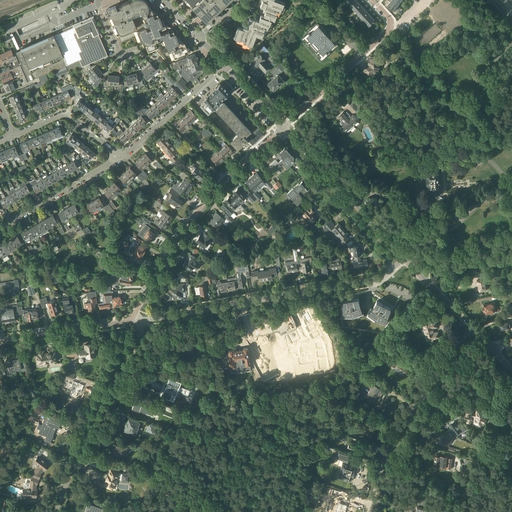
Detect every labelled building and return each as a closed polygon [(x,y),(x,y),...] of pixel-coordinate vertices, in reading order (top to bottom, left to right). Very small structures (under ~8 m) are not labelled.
[(147,4),(145,2),(143,0),(131,0),(130,2),(129,1),(128,1),(121,4),(122,5),(120,6),(119,5),(116,6),(115,5),(108,8),(108,9),(107,10),(108,14),(109,17),(112,23),(117,35),(135,27),(141,42),(144,40),(148,52),(154,49),(167,62),(192,52),(191,50),(190,50),(190,48),(188,46),(186,47),(184,42),(183,41),(181,39),(180,39),(179,36),(178,37),(178,35),(175,33),(174,33),(173,31),(172,31),(172,29),(171,29),(170,27),(168,27),(167,24),(165,22),(164,22),(163,19),(162,20),(162,18),(159,16),(158,16),(157,14),(156,14),(156,12),(155,13),(154,11),(152,8),(151,9),(150,7),(149,7),(148,3),(147,4)] [(200,0),(192,7),(206,22),(229,0),(200,0)] [(263,16),(271,20),(274,21),(276,15),(276,14),(277,11),(280,12),(281,8),(282,8),(284,2),(278,0),(264,0),(267,1),(266,2),(262,0),(260,7),(264,8),(263,11),(265,11),(263,16)] [(359,3),(357,1),(356,0),(350,6),(354,10),(360,4),(361,5),(364,2),(363,0),(359,3)] [(394,10),(397,6),(391,1),(391,0),(388,0),(390,2),(387,5),(394,10)] [(363,7),(361,5),(360,4),(354,10),(358,14),(364,8),(365,9),(368,6),(366,5),(363,7)] [(367,11),(365,9),(364,8),(358,14),(361,18),(368,12),(368,13),(372,10),(370,8),(367,11)] [(371,15),(368,13),(368,12),(361,18),(365,22),(371,16),(372,17),(375,14),(374,13),(371,15)] [(271,20),(263,16),(261,15),(259,21),(250,18),(247,24),(250,25),(248,28),(247,28),(243,27),(243,29),(237,27),(233,38),(240,40),(240,39),(243,41),(243,42),(247,44),(246,44),(253,46),(256,36),(261,38),(264,32),(263,31),(264,28),(267,29),(269,25),(271,20)] [(371,16),(365,22),(369,26),(375,20),(375,21),(379,18),(378,16),(374,19),(372,17),(371,16)] [(108,55),(92,19),(54,35),(53,33),(20,47),(21,50),(16,52),(28,81),(53,71),(66,65),(68,69),(70,68),(77,65),(82,67),(83,66),(89,64),(108,55)] [(330,38),(324,31),(325,30),(319,23),(307,33),(306,32),(299,39),(320,62),(327,55),(326,54),(337,44),(331,37),(330,38)] [(11,49),(5,52),(8,58),(9,60),(16,57),(14,53),(13,54),(11,49)] [(5,52),(0,54),(0,55),(3,62),(3,63),(9,60),(8,58),(5,52)] [(175,69),(199,61),(197,56),(196,57),(194,53),(186,57),(178,60),(178,61),(175,62),(175,64),(171,66),(173,71),(175,70),(175,69)] [(271,69),(264,61),(265,60),(260,54),(249,64),(255,70),(259,66),(265,73),(271,69)] [(377,55),(369,59),(370,61),(369,62),(369,63),(371,63),(372,63),(370,66),(364,69),(367,77),(374,74),(373,73),(379,71),(378,67),(381,66),(381,63),(382,62),(379,60),(377,55)] [(175,69),(175,70),(179,75),(181,77),(182,76),(187,82),(190,79),(192,81),(203,72),(199,61),(175,69)] [(153,67),(150,63),(146,66),(154,75),(160,69),(156,65),(153,67)] [(165,74),(167,73),(170,72),(168,67),(167,68),(166,63),(158,66),(165,74)] [(98,69),(99,68),(96,64),(91,67),(89,64),(83,66),(89,75),(98,69)] [(4,72),(3,69),(0,70),(0,74),(3,82),(18,76),(18,75),(23,73),(20,65),(10,70),(7,71),(4,72)] [(59,75),(60,74),(68,71),(66,66),(54,71),(58,80),(61,78),(59,75)] [(147,81),(154,75),(146,66),(142,70),(145,74),(143,76),(147,81)] [(273,90),(283,81),(278,75),(281,72),(276,67),(271,72),(275,77),(268,84),(270,87),(269,87),(272,90),(273,90)] [(96,87),(101,80),(98,76),(102,73),(99,68),(98,69),(89,75),(94,83),(92,84),(96,87)] [(7,92),(16,88),(27,83),(23,73),(18,75),(18,76),(18,77),(4,84),(7,92)] [(131,74),(134,86),(138,85),(139,86),(143,85),(142,78),(141,78),(140,76),(137,76),(136,73),(131,74)] [(172,83),(174,81),(170,76),(167,73),(165,74),(166,76),(165,76),(172,83)] [(125,88),(134,86),(131,74),(125,76),(127,81),(124,81),(125,88)] [(44,75),(39,77),(42,86),(48,83),(44,75)] [(112,87),(114,75),(108,75),(107,80),(104,80),(104,86),(112,87)] [(114,75),(112,87),(117,88),(117,89),(123,91),(123,86),(121,85),(121,82),(118,81),(119,76),(114,75)] [(182,90),(186,86),(184,84),(186,82),(181,77),(179,75),(176,78),(178,80),(175,82),(182,90)] [(171,86),(173,84),(172,83),(165,76),(163,78),(170,86),(170,85),(171,86)] [(214,106),(216,108),(223,101),(221,100),(224,97),(229,93),(220,83),(215,87),(208,94),(207,94),(203,98),(204,100),(200,104),(207,112),(212,108),(214,106)] [(172,87),(171,86),(170,85),(170,86),(166,89),(168,92),(173,98),(178,93),(172,87)] [(76,93),(73,100),(78,87),(75,86),(66,89),(67,91),(62,93),(65,100),(71,98),(69,95),(73,93),(73,92),(76,93)] [(74,105),(79,109),(84,102),(82,100),(83,98),(80,96),(81,95),(79,94),(81,88),(78,87),(73,100),(76,101),(77,101),(74,105)] [(169,102),(173,98),(168,92),(164,96),(169,102)] [(12,102),(19,99),(17,93),(9,97),(12,102)] [(59,103),(65,100),(62,93),(56,95),(59,103)] [(54,105),(59,103),(56,95),(51,98),(54,105)] [(165,106),(169,102),(164,96),(159,99),(165,106)] [(362,97),(360,96),(351,104),(358,112),(363,107),(361,105),(363,104),(362,97)] [(49,107),(54,105),(51,98),(45,100),(49,107)] [(22,105),(22,104),(19,99),(12,102),(14,108),(22,105)] [(160,110),(165,106),(159,99),(155,103),(160,110)] [(43,110),(49,107),(45,100),(40,102),(43,110)] [(84,102),(79,109),(84,112),(89,106),(91,104),(86,100),(84,102)] [(243,123),(223,101),(216,108),(215,108),(236,131),(237,130),(239,133),(238,134),(237,134),(230,141),(237,149),(244,142),(245,142),(247,140),(252,145),(263,135),(258,129),(259,128),(249,117),(243,123)] [(38,112),(43,110),(40,102),(34,105),(38,112)] [(156,114),(160,110),(155,103),(150,107),(156,114)] [(16,113),(26,109),(23,104),(22,104),(22,105),(14,108),(16,113)] [(84,112),(88,116),(93,110),(89,106),(84,112)] [(137,120),(142,126),(147,122),(141,116),(143,114),(136,106),(133,109),(138,115),(139,117),(137,120)] [(34,113),(31,107),(26,109),(16,113),(19,119),(20,121),(24,119),(23,117),(26,116),(25,113),(30,111),(31,114),(34,113)] [(145,109),(142,112),(146,116),(148,114),(151,118),(156,114),(150,107),(148,110),(146,108),(145,109)] [(88,116),(93,120),(98,113),(97,112),(93,110),(88,116)] [(183,118),(190,124),(197,117),(190,110),(186,114),(186,115),(183,118)] [(345,113),(344,111),(338,116),(342,121),(340,123),(341,125),(342,125),(340,126),(346,132),(349,129),(350,130),(354,127),(353,125),(358,121),(353,115),(351,116),(350,115),(347,112),(345,113)] [(93,120),(98,124),(103,117),(104,115),(100,112),(98,113),(93,120)] [(98,124),(103,127),(104,126),(108,121),(104,118),(103,117),(98,124)] [(104,126),(103,127),(107,131),(109,128),(111,130),(116,124),(120,119),(119,119),(117,117),(113,122),(112,124),(108,121),(104,126)] [(138,130),(142,126),(137,120),(135,118),(131,122),(132,124),(138,130)] [(182,131),(190,124),(183,118),(180,120),(179,120),(180,120),(176,124),(175,124),(182,131)] [(228,139),(230,137),(215,120),(212,122),(228,139)] [(133,134),(138,130),(132,124),(128,128),(133,134)] [(59,127),(53,129),(57,137),(58,139),(63,136),(59,127)] [(129,138),(133,134),(128,128),(123,132),(129,138)] [(53,129),(48,131),(51,139),(52,141),(58,139),(57,137),(53,129)] [(208,130),(203,135),(206,138),(211,133),(208,130)] [(48,131),(42,134),(45,141),(47,144),(52,141),(51,139),(48,131)] [(124,142),(129,138),(123,132),(119,136),(124,142)] [(40,144),(45,141),(42,134),(37,136),(40,144)] [(71,144),(76,138),(71,134),(66,140),(71,144)] [(35,146),(40,144),(37,136),(31,139),(35,146)] [(164,150),(171,144),(168,141),(169,140),(168,140),(165,136),(157,143),(164,150)] [(76,148),(81,141),(76,138),(71,144),(76,148)] [(31,139),(26,141),(29,149),(35,146),(31,139)] [(24,153),(25,153),(30,151),(29,149),(26,141),(20,143),(23,151),(24,153)] [(80,152),(85,145),(81,141),(76,148),(80,152)] [(233,152),(224,142),(223,142),(221,144),(221,145),(223,147),(218,151),(225,158),(228,155),(228,156),(229,155),(232,152),(233,152)] [(171,144),(164,150),(171,158),(170,159),(172,162),(177,158),(177,157),(174,155),(178,151),(174,147),(175,147),(174,147),(171,144)] [(85,155),(90,149),(85,145),(80,152),(85,155)] [(14,146),(9,148),(12,156),(13,158),(18,156),(17,153),(18,153),(14,146)] [(7,158),(12,156),(9,148),(3,151),(7,158)] [(279,154),(276,156),(278,158),(280,157),(282,159),(289,153),(285,148),(281,152),(279,150),(278,152),(277,152),(279,154)] [(90,149),(85,155),(90,159),(95,153),(90,149)] [(222,161),(225,158),(218,151),(211,158),(218,166),(218,165),(222,162),(222,161)] [(140,158),(147,165),(152,160),(145,153),(140,158)] [(282,159),(273,168),(276,171),(281,166),(281,165),(282,164),(287,169),(294,162),(292,160),(294,158),(289,153),(282,159)] [(142,169),(147,165),(140,158),(135,162),(142,169)] [(200,179),(205,173),(199,169),(201,166),(199,164),(201,161),(197,158),(195,161),(191,167),(194,169),(191,172),(200,179)] [(68,164),(72,171),(78,168),(74,161),(68,164)] [(67,174),(72,171),(68,164),(63,167),(67,174)] [(51,170),(53,173),(57,180),(62,177),(58,170),(57,167),(51,170)] [(62,177),(67,174),(63,167),(58,170),(62,177)] [(125,172),(131,179),(136,174),(130,168),(125,172)] [(191,190),(193,187),(193,185),(194,184),(188,179),(190,177),(183,171),(181,170),(179,173),(183,179),(181,182),(191,190)] [(126,184),(131,179),(125,172),(120,177),(126,184)] [(253,174),(251,176),(259,186),(265,182),(256,172),(254,175),(253,174)] [(41,176),(43,179),(47,186),(52,183),(48,176),(46,173),(41,176)] [(53,173),(48,176),(52,183),(57,180),(53,173)] [(439,182),(439,181),(440,181),(440,180),(441,180),(441,178),(441,173),(428,174),(428,178),(427,178),(427,185),(428,185),(429,189),(440,189),(440,188),(441,186),(441,183),(440,182),(439,182)] [(249,179),(246,181),(254,191),(259,186),(251,176),(248,178),(249,179)] [(30,180),(27,182),(30,186),(32,185),(36,192),(42,189),(37,182),(35,178),(30,181),(30,180)] [(43,179),(37,182),(42,189),(47,186),(43,179)] [(178,180),(171,188),(178,192),(180,190),(186,194),(187,193),(188,193),(191,190),(181,182),(178,180)] [(268,180),(265,183),(270,189),(273,186),(268,180)] [(282,186),(278,181),(273,185),(277,190),(282,186)] [(25,183),(24,182),(19,185),(21,187),(25,194),(30,191),(28,188),(30,186),(27,182),(25,183)] [(109,187),(116,194),(121,190),(114,183),(109,187)] [(297,184),(287,194),(297,204),(303,199),(297,193),(300,190),(304,194),(307,190),(300,183),(298,185),(297,184)] [(20,197),(25,194),(21,187),(19,185),(14,188),(16,190),(20,197)] [(111,199),(116,194),(109,187),(104,192),(111,199)] [(245,187),(242,190),(247,195),(246,195),(252,202),(256,198),(250,192),(245,187)] [(9,191),(10,193),(14,200),(20,197),(16,190),(14,188),(9,191)] [(232,196),(240,204),(241,205),(243,202),(241,200),(245,196),(238,188),(233,192),(234,194),(232,196)] [(178,208),(183,201),(176,197),(178,194),(171,189),(168,193),(171,195),(168,200),(170,201),(170,202),(176,206),(176,207),(177,207),(178,208)] [(1,195),(3,198),(0,199),(4,207),(9,204),(5,197),(3,193),(1,195)] [(7,195),(5,197),(9,204),(14,200),(10,193),(7,195)] [(234,210),(240,204),(232,196),(230,198),(229,197),(225,201),(234,210)] [(99,197),(93,201),(98,209),(99,210),(100,211),(104,208),(106,210),(107,209),(105,207),(106,206),(106,205),(105,205),(103,206),(99,197)] [(98,209),(93,201),(87,204),(92,212),(97,209),(98,209)] [(69,207),(73,214),(78,211),(80,214),(83,212),(80,206),(77,208),(74,204),(69,207)] [(309,208),(307,205),(303,209),(303,210),(299,214),(298,213),(296,211),(293,214),(297,219),(297,220),(303,215),(309,222),(310,221),(311,222),(311,221),(312,222),(314,219),(315,218),(314,218),(315,217),(312,213),(313,211),(310,208),(309,208)] [(68,217),(73,214),(69,207),(64,210),(68,217)] [(64,210),(58,213),(64,223),(70,220),(68,217),(64,210)] [(172,217),(162,210),(161,212),(160,211),(159,212),(157,215),(158,216),(168,223),(172,217)] [(229,216),(224,211),(220,215),(216,212),(213,216),(214,217),(210,222),(220,230),(224,225),(222,223),(225,220),(226,218),(229,216)] [(53,215),(47,218),(52,225),(55,223),(56,224),(59,222),(56,218),(55,219),(53,215)] [(156,215),(153,218),(155,220),(154,221),(164,228),(168,223),(156,215)] [(142,216),(140,218),(140,219),(147,223),(149,224),(151,221),(144,217),(142,216)] [(235,227),(238,224),(233,220),(229,216),(226,218),(231,223),(235,227)] [(47,218),(42,221),(47,228),(52,225),(47,218)] [(329,231),(331,230),(333,232),(333,231),(336,234),(342,228),(338,223),(335,225),(334,225),(331,222),(331,223),(327,218),(322,223),(325,227),(324,228),(325,229),(326,230),(327,230),(328,230),(329,231)] [(42,221),(37,224),(42,231),(43,234),(48,231),(47,228),(42,221)] [(313,232),(320,225),(317,222),(313,226),(312,225),(309,228),(313,232)] [(38,237),(43,234),(42,231),(37,224),(32,227),(36,234),(38,237)] [(147,238),(151,240),(155,235),(151,232),(152,230),(150,228),(149,228),(146,225),(146,226),(145,226),(139,234),(146,239),(147,238)] [(32,227),(27,230),(31,237),(33,240),(38,237),(36,234),(32,227)] [(342,228),(336,234),(338,236),(337,237),(342,243),(348,238),(345,235),(347,233),(342,228)] [(26,241),(29,239),(30,241),(33,240),(31,237),(27,230),(21,233),(26,241)] [(211,237),(205,232),(203,235),(201,233),(200,233),(202,234),(200,236),(199,235),(195,242),(204,248),(211,237)] [(12,239),(16,246),(21,243),(17,236),(12,239)] [(136,238),(130,236),(129,240),(133,242),(130,247),(135,249),(134,250),(137,251),(138,251),(141,252),(141,253),(143,254),(146,249),(138,244),(139,242),(140,240),(136,237),(136,238)] [(12,239),(7,242),(11,249),(16,246),(12,239)] [(7,242),(2,245),(6,252),(7,255),(12,252),(11,249),(7,242)] [(137,251),(134,250),(135,249),(130,247),(129,249),(133,252),(131,255),(130,257),(134,259),(135,257),(139,259),(143,254),(141,253),(141,252),(138,251),(137,251)] [(355,259),(360,258),(360,255),(359,250),(360,250),(359,247),(352,248),(349,248),(350,253),(353,252),(354,256),(355,259)] [(299,269),(298,264),(297,260),(298,260),(296,248),(293,248),(295,261),(285,262),(285,265),(287,265),(288,272),(297,270),(299,269)] [(190,271),(192,267),(197,269),(198,268),(197,267),(199,263),(194,260),(196,257),(191,255),(187,262),(185,261),(183,265),(187,267),(186,269),(189,270),(188,271),(186,273),(197,280),(199,277),(189,272),(190,271)] [(297,260),(298,264),(299,269),(302,269),(302,272),(309,271),(308,262),(312,261),(311,257),(300,259),(300,260),(298,260),(297,260)] [(333,262),(329,262),(331,269),(341,268),(340,260),(339,258),(332,259),(333,262)] [(360,258),(355,259),(355,261),(353,262),(354,268),(368,266),(366,259),(361,260),(360,258)] [(329,261),(322,262),(323,266),(320,267),(322,273),(331,272),(329,262),(329,261)] [(238,272),(245,271),(244,263),(241,264),(241,266),(237,267),(238,272)] [(121,276),(132,278),(133,278),(133,276),(132,276),(132,274),(135,274),(135,271),(133,270),(123,268),(121,276)] [(265,280),(264,271),(263,268),(259,268),(260,270),(252,272),(253,278),(258,277),(259,281),(265,280)] [(264,271),(265,280),(271,278),(271,275),(276,274),(275,268),(267,269),(267,270),(264,271)] [(484,279),(483,275),(486,275),(485,269),(477,270),(478,276),(479,276),(480,279),(477,280),(478,286),(477,287),(478,289),(479,289),(479,292),(483,291),(482,289),(486,289),(484,279)] [(228,290),(235,289),(242,287),(240,276),(241,276),(240,272),(237,273),(236,274),(236,277),(226,279),(227,282),(228,290)] [(115,275),(113,275),(111,274),(109,283),(116,284),(117,281),(123,282),(122,284),(127,285),(127,283),(131,284),(132,278),(121,276),(115,275)] [(178,285),(178,281),(176,280),(174,281),(174,284),(177,298),(179,299),(180,299),(181,297),(183,297),(182,290),(184,290),(183,284),(178,285)] [(221,289),(222,291),(228,290),(227,282),(221,283),(221,282),(217,282),(218,289),(221,289)] [(28,295),(35,293),(32,283),(30,283),(31,284),(26,286),(28,295)] [(205,285),(205,283),(202,283),(202,285),(199,286),(199,287),(196,287),(197,294),(200,293),(200,294),(207,293),(205,285)] [(167,300),(177,298),(174,284),(171,285),(171,286),(168,286),(168,291),(166,291),(166,295),(165,296),(166,298),(167,298),(167,300)] [(96,297),(95,293),(95,292),(92,292),(92,291),(89,292),(86,292),(87,298),(90,298),(91,302),(87,303),(88,303),(84,303),(85,308),(88,307),(89,311),(95,310),(93,298),(96,297)] [(104,294),(105,303),(107,302),(110,302),(123,300),(122,297),(122,296),(121,297),(120,295),(114,296),(113,291),(110,291),(104,291),(103,291),(104,294)] [(47,302),(46,297),(40,299),(42,308),(48,306),(50,311),(49,312),(50,314),(51,314),(55,313),(56,315),(59,314),(58,312),(59,312),(56,302),(56,301),(55,301),(55,299),(54,298),(50,300),(51,301),(47,302)] [(69,303),(68,297),(62,298),(64,308),(66,308),(67,314),(74,313),(72,303),(69,303)] [(354,320),(364,316),(363,313),(359,298),(343,301),(343,316),(344,316),(344,320),(354,320)] [(386,323),(391,308),(377,301),(368,313),(368,314),(366,317),(375,323),(385,326),(386,323)] [(489,315),(489,312),(495,311),(495,307),(495,302),(483,304),(484,308),(483,308),(483,309),(483,310),(483,312),(484,313),(485,313),(485,315),(489,315)] [(9,321),(11,321),(12,321),(13,321),(15,321),(15,318),(14,316),(14,312),(19,311),(18,307),(18,305),(12,305),(13,307),(7,308),(9,321)] [(39,308),(39,306),(38,305),(37,305),(36,306),(36,309),(31,309),(32,318),(38,317),(41,317),(41,316),(41,315),(41,314),(40,314),(39,308)] [(31,309),(31,308),(24,309),(24,310),(22,310),(22,306),(18,307),(19,311),(19,314),(22,313),(24,313),(25,319),(25,320),(26,320),(27,320),(27,319),(28,319),(32,319),(31,309)] [(261,341),(261,342),(280,378),(281,379),(282,379),(304,376),(305,376),(305,375),(305,374),(303,368),(315,367),(316,373),(317,373),(317,374),(318,374),(332,372),(333,372),(333,371),(333,370),(330,343),(313,310),(312,310),(311,310),(297,313),(296,313),(296,314),(295,314),(295,315),(296,315),(309,341),(300,346),(299,345),(298,345),(297,345),(296,345),(296,346),(296,347),(296,348),(287,353),(279,337),(278,337),(278,336),(277,336),(262,339),(262,340),(261,340),(261,341)] [(399,332),(402,330),(403,330),(406,328),(407,329),(410,326),(410,325),(405,320),(400,325),(400,324),(396,328),(396,329),(399,332)] [(505,329),(510,328),(509,320),(504,321),(504,322),(500,322),(501,329),(505,328),(505,329)] [(433,333),(433,328),(437,327),(436,322),(435,321),(423,324),(426,340),(439,338),(439,337),(438,332),(433,333)] [(382,343),(376,340),(373,344),(379,348),(382,343)] [(77,349),(66,351),(67,357),(78,355),(77,353),(79,353),(80,357),(86,356),(87,357),(95,356),(94,350),(93,343),(85,345),(85,349),(79,350),(79,351),(77,351),(77,349)] [(229,350),(228,351),(233,386),(252,383),(247,349),(246,348),(243,348),(243,350),(242,350),(243,350),(233,351),(232,350),(229,350)] [(43,362),(45,363),(47,363),(48,362),(56,361),(55,352),(44,354),(43,351),(38,352),(39,354),(37,355),(38,358),(37,358),(37,363),(43,362)] [(15,355),(13,356),(15,370),(21,369),(20,368),(23,368),(22,365),(25,365),(24,358),(20,359),(19,357),(19,354),(15,355)] [(5,362),(3,363),(4,366),(6,367),(9,366),(9,371),(15,370),(13,356),(10,356),(7,356),(8,361),(5,362)] [(399,362),(397,361),(397,360),(390,356),(388,360),(389,360),(387,365),(393,369),(394,366),(396,367),(395,368),(403,375),(408,368),(400,362),(399,362)] [(65,377),(72,380),(74,375),(67,372),(65,377)] [(375,383),(376,381),(369,376),(365,373),(363,376),(367,379),(364,384),(371,389),(365,397),(373,402),(375,398),(377,400),(383,392),(373,385),(369,383),(370,381),(375,383)] [(183,382),(169,376),(167,380),(167,381),(166,380),(164,384),(165,385),(165,386),(161,396),(165,397),(164,398),(168,400),(169,399),(173,400),(174,396),(177,397),(179,391),(180,392),(188,395),(190,389),(182,386),(183,382)] [(83,385),(73,381),(72,384),(69,382),(65,381),(63,385),(74,390),(73,393),(77,394),(78,392),(80,392),(83,385)] [(135,399),(133,406),(140,409),(140,408),(151,412),(153,408),(157,410),(158,407),(135,399)] [(484,425),(488,416),(485,415),(485,414),(485,413),(477,410),(475,414),(473,413),(474,410),(468,408),(468,409),(466,414),(464,419),(467,419),(465,423),(470,425),(472,419),(471,419),(472,416),(475,417),(474,422),(482,425),(482,424),(484,425)] [(368,414),(361,410),(359,413),(364,416),(364,417),(366,418),(368,414)] [(58,428),(62,419),(46,413),(42,424),(38,423),(37,428),(40,429),(38,433),(46,436),(45,438),(50,440),(49,442),(50,442),(54,432),(52,431),(54,426),(58,428)] [(126,426),(124,430),(127,431),(127,432),(128,433),(129,434),(131,433),(131,432),(134,434),(139,422),(128,418),(127,422),(126,422),(125,425),(126,426)] [(448,432),(454,436),(456,434),(456,435),(461,431),(454,421),(449,425),(451,428),(448,432)] [(149,424),(146,430),(152,433),(155,426),(149,424)] [(371,438),(373,434),(374,434),(375,433),(375,432),(375,431),(373,430),(375,426),(370,424),(364,434),(371,438)] [(454,436),(448,432),(447,431),(441,440),(449,445),(455,436),(454,436)] [(356,444),(353,443),(349,442),(348,448),(355,450),(355,449),(364,452),(364,450),(365,450),(365,449),(365,448),(365,447),(356,444)] [(120,445),(113,443),(110,452),(117,455),(118,450),(121,451),(120,452),(122,452),(126,454),(128,448),(120,445)] [(39,479),(39,477),(41,474),(43,470),(44,470),(45,470),(47,468),(46,467),(49,464),(38,455),(39,454),(37,453),(37,452),(31,448),(28,452),(34,456),(36,458),(33,462),(38,466),(34,471),(32,476),(39,479)] [(348,461),(350,454),(338,451),(336,458),(343,460),(342,463),(338,477),(350,481),(352,476),(353,472),(355,467),(347,464),(348,461)] [(440,455),(434,455),(433,466),(439,467),(439,465),(446,466),(446,467),(451,468),(453,458),(447,457),(447,455),(441,455),(440,455)] [(122,474),(118,473),(118,472),(110,469),(108,474),(105,481),(106,481),(104,486),(112,489),(117,476),(122,478),(121,480),(128,481),(129,474),(122,473),(122,474)] [(36,485),(39,479),(32,476),(30,482),(24,482),(23,488),(22,496),(36,497),(36,493),(37,493),(38,490),(37,490),(37,489),(36,489),(36,485)] [(336,496),(337,490),(324,486),(322,492),(336,496)] [(0,505),(0,506),(4,508),(5,506),(7,507),(8,504),(6,503),(8,499),(0,496),(0,505)] [(332,499),(331,503),(333,503),(330,511),(341,511),(343,504),(336,502),(337,501),(332,499)] [(84,511),(105,511),(106,510),(88,503),(84,511)]
